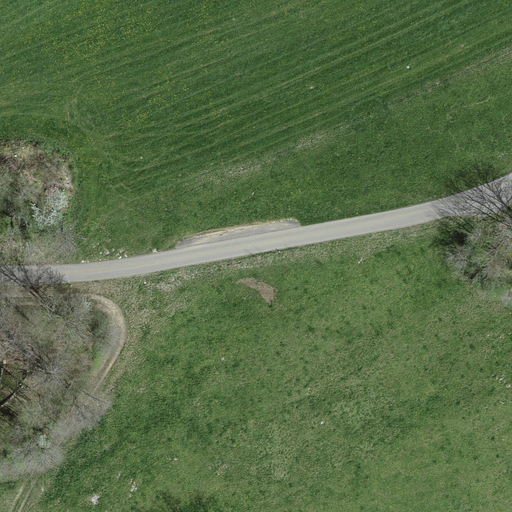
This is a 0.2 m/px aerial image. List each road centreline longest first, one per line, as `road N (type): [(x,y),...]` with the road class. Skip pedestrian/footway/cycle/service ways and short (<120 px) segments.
road 1 (unclassified): [(0,279),(119,274),(374,229),(456,208),(511,183)]
road 2 (track): [(94,275),(117,324),(116,346),(12,511)]
